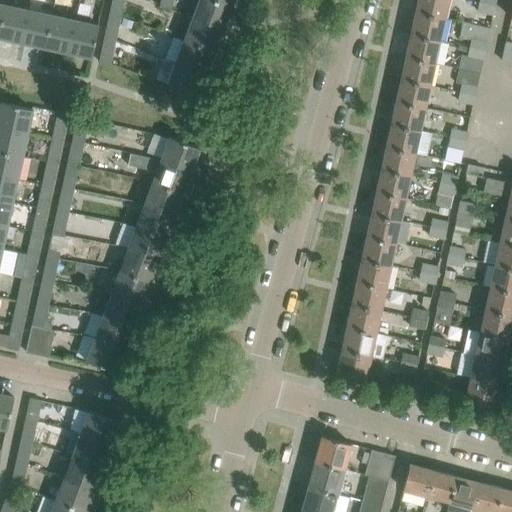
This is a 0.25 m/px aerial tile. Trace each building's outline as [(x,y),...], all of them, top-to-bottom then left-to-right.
[(120,17),(123,0),(111,0),(109,14),(120,17)] [(160,0),(160,2),(159,6),(170,9),(171,0),(160,0)] [(213,0),(198,0),(192,17),(222,29),(230,6),(213,0)] [(444,17),(448,0),(417,0),(415,11),(444,17)] [(492,14),(494,5),(479,1),(477,11),(492,14)] [(5,5),(0,27),(0,36),(21,41),(28,10),(5,5)] [(21,41),(45,46),(52,15),(28,10),(21,41)] [(415,11),(410,34),(439,40),(444,17),(415,11)] [(109,14),(104,38),(114,40),(120,17),(109,14)] [(52,15),(45,46),(68,51),(75,20),(52,15)] [(214,51),(222,29),(192,17),(184,40),(214,51)] [(133,21),(123,18),(120,25),(130,29),(133,21)] [(68,51),(91,57),(98,25),(75,20),(68,51)] [(471,39),(470,46),(485,50),(489,28),(463,22),(459,36),(471,39)] [(435,62),(439,40),(410,34),(405,56),(435,62)] [(104,38),(98,61),(109,63),(114,40),(104,38)] [(184,40),(175,62),(205,74),(214,51),(184,40)] [(501,60),(510,62),(511,52),(511,42),(505,41),(501,60)] [(480,72),(485,50),(470,46),(469,47),(468,56),(461,54),(459,68),(480,72)] [(405,56),(401,79),(430,85),(435,62),(405,56)] [(197,96),(205,74),(175,62),(167,85),(197,96)] [(461,84),(460,92),(475,95),(480,72),(459,68),(455,82),(461,84)] [(425,108),(430,85),(401,79),(396,101),(425,108)] [(473,104),(475,95),(460,92),(458,101),(473,104)] [(396,101),(391,124),(420,130),(425,108),(396,101)] [(0,103),(0,126),(27,132),(32,109),(0,102),(0,103)] [(63,140),(69,114),(58,112),(53,138),(63,140)] [(83,141),(88,118),(77,116),(72,138),(83,141)] [(415,153),(420,130),(391,124),(386,146),(415,153)] [(0,126),(0,150),(22,155),(27,132),(0,126)] [(452,129),(450,137),(465,140),(467,132),(452,129)] [(432,156),(460,162),(463,149),(465,140),(450,137),(437,134),(432,156)] [(191,170),(199,147),(169,136),(161,159),(191,170)] [(53,138),(47,161),(58,163),(63,140),(53,138)] [(72,138),(67,164),(77,166),(83,141),(72,138)] [(386,146),(381,169),(410,175),(415,153),(386,146)] [(22,155),(0,150),(0,175),(17,179),(22,155)] [(130,153),(128,165),(156,171),(153,181),(183,192),(191,170),(161,159),(160,160),(130,153)] [(58,163),(47,161),(42,184),(53,187),(58,163)] [(62,186),(73,188),(77,166),(67,164),(62,186)] [(483,167),(468,164),(466,173),(481,176),(483,167)] [(405,198),(410,175),(381,169),(376,191),(405,198)] [(442,173),(440,182),(455,185),(457,177),(442,173)] [(0,175),(0,199),(11,202),(17,179),(0,175)] [(511,182),(486,177),(483,191),(509,197),(511,197),(511,182)] [(153,181),(144,203),(174,214),(183,192),(153,181)] [(455,185),(440,182),(435,204),(450,208),(455,185)] [(42,184),(37,208),(48,210),(53,187),(42,184)] [(62,186),(57,209),(68,211),(73,188),(62,186)] [(376,191),(371,214),(400,220),(405,198),(376,191)] [(11,202),(0,199),(0,223),(6,225),(11,202)] [(460,201),(458,209),(473,213),(475,204),(460,201)] [(166,237),(174,214),(144,203),(136,226),(166,237)] [(449,209),(439,206),(437,214),(447,216),(449,209)] [(37,208),(32,231),(43,233),(48,210),(37,208)] [(57,209),(52,232),(63,235),(68,211),(57,209)] [(458,209),(456,218),(471,221),(473,213),(458,209)] [(395,243),(400,220),(371,214),(366,236),(395,243)] [(432,218),(430,227),(445,230),(447,222),(432,218)] [(511,220),(504,219),(499,242),(511,244),(511,220)] [(0,223),(0,248),(1,249),(4,236),(13,238),(15,227),(6,225),(0,223)] [(136,226),(128,248),(158,259),(166,237),(136,226)] [(443,238),(445,230),(430,227),(428,235),(443,238)] [(43,233),(32,231),(27,254),(38,257),(43,233)] [(47,256),(58,258),(63,235),(52,232),(47,256)] [(462,234),(453,232),(451,241),(460,243),(462,234)] [(366,236),(361,259),(390,265),(395,243),(366,236)] [(488,239),(483,262),(494,264),(511,268),(511,244),(499,242),(488,239)] [(450,246),(448,254),(463,258),(465,249),(450,246)] [(150,281),(158,259),(128,248),(119,270),(150,281)] [(27,254),(22,277),(33,280),(38,257),(27,254)] [(448,254),(446,263),(461,266),(463,258),(448,254)] [(47,256),(41,279),(52,282),(58,258),(47,256)] [(385,288),(390,265),(361,259),(356,282),(385,288)] [(422,263),(420,272),(436,275),(437,267),(422,263)] [(511,268),(494,264),(489,287),(511,291),(511,268)] [(119,270),(111,293),(141,304),(150,281),(119,270)] [(455,272),(446,270),(444,277),(453,279),(455,272)] [(434,283),(436,275),(420,272),(419,280),(434,283)] [(33,280),(22,277),(17,301),(28,303),(33,280)] [(48,304),(52,282),(41,279),(37,302),(48,304)] [(356,282),(351,304),(381,311),(385,288),(356,282)] [(511,315),(511,291),(489,287),(484,309),(511,315)] [(440,291),(438,299),(453,303),(455,294),(440,291)] [(133,326),(141,304),(111,293),(103,315),(133,326)] [(438,299),(436,308),(451,311),(453,303),(438,299)] [(17,301),(12,324),(23,326),(28,303),(17,301)] [(37,302),(31,325),(43,327),(48,304),(37,302)] [(376,333),(381,311),(351,304),(346,327),(376,333)] [(413,308),(411,317),(426,320),(428,311),(413,308)] [(511,315),(484,309),(480,332),(509,338),(511,322),(511,315)] [(103,315),(95,337),(125,348),(133,326),(103,315)] [(424,328),(426,320),(411,317),(409,325),(424,328)] [(23,326),(12,324),(7,347),(18,350),(23,326)] [(54,330),(43,327),(31,325),(26,351),(37,354),(49,356),(54,330)] [(346,327),(342,349),(382,358),(387,336),(376,333),(346,327)] [(468,329),(463,352),(475,354),(504,361),(509,338),(480,332),(468,329)] [(430,336),(428,344),(443,347),(445,339),(430,336)] [(116,371),(125,348),(95,337),(86,360),(116,371)] [(428,344),(427,353),(442,356),(443,347),(428,344)] [(377,380),(382,358),(342,349),(337,372),(377,380)] [(462,352),(457,374),(470,377),(499,383),(504,361),(475,354),(463,352),(462,352)] [(403,353),(401,361),(416,365),(418,356),(403,353)] [(414,373),(416,365),(401,361),(399,370),(414,373)] [(494,406),(499,383),(470,377),(465,400),(494,406)] [(435,384),(420,381),(418,389),(434,393),(435,384)] [(13,397),(0,393),(0,426),(6,428),(13,397)] [(29,397),(24,421),(35,423),(40,400),(29,397)] [(89,410),(80,433),(111,444),(119,421),(89,410)] [(31,442),(35,423),(24,421),(20,440),(31,442)] [(102,466),(111,444),(80,433),(72,455),(102,466)] [(344,469),(351,443),(321,435),(314,461),(344,469)] [(27,463),(31,442),(20,440),(16,460),(27,463)] [(388,480),(395,455),(371,449),(364,474),(368,475),(388,480)] [(94,488),(102,466),(72,455),(64,477),(94,488)] [(22,485),(27,463),(16,460),(11,483),(21,487),(22,485)] [(314,461),(308,486),(337,494),(344,469),(314,461)] [(403,489),(426,495),(433,469),(409,463),(403,489)] [(426,495),(449,501),(456,475),(433,469),(426,495)] [(388,480),(368,475),(361,500),(381,505),(388,480)] [(450,511),(470,511),(472,508),(479,482),(456,475),(449,501),(447,511),(450,511)] [(86,511),(94,488),(64,477),(55,500),(86,511)] [(495,511),(502,488),(479,482),(472,508),(470,511),(495,511)] [(11,483),(2,505),(13,509),(21,487),(11,483)] [(308,486),(301,511),(304,511),(344,511),(349,497),(337,494),(308,486)] [(511,511),(511,490),(502,488),(495,511),(511,511)] [(85,511),(86,511),(55,500),(50,511),(85,511)] [(379,511),(381,505),(361,500),(358,511),(379,511)]
